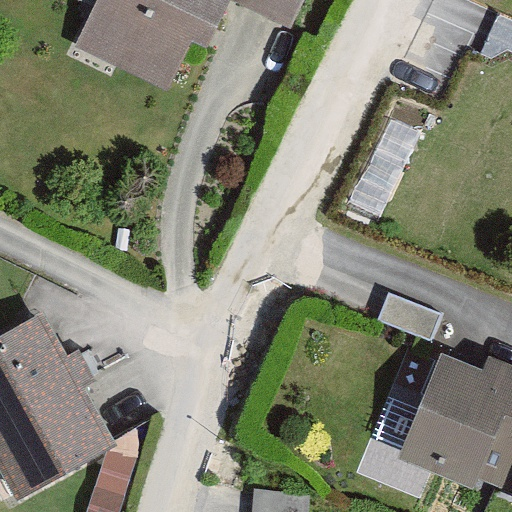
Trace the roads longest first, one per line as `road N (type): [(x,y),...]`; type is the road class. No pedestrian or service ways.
road 1 (residential): [(224,334),(392,0)]
road 2 (residential): [(224,334),(0,238)]
road 3 (residential): [(162,511),(224,334)]
